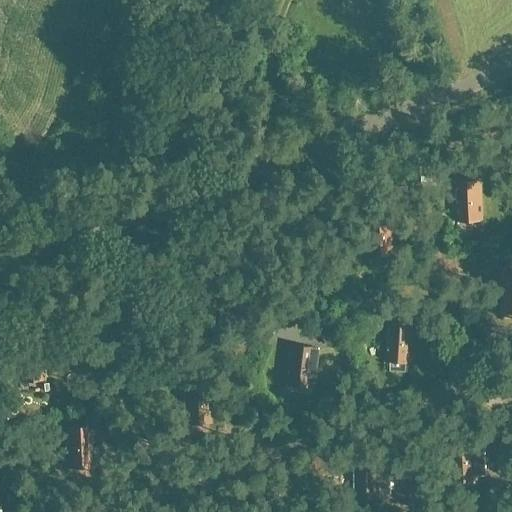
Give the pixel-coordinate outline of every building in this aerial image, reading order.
[(482,217),(480,182),(455,183),(457,218),(482,217)] [(394,251),(392,216),(367,217),(369,252),(394,251)] [(511,273),(501,274),(501,308),(511,308),(511,273)] [(213,321),(213,279),(187,279),(186,321),(213,321)] [(135,347),(135,305),(108,306),(108,347),(135,347)] [(388,323),(386,358),(411,359),(413,324),(388,323)] [(45,382),(39,340),(13,344),(18,386),(45,382)] [(286,381),(311,383),(315,384),(319,350),(290,346),(286,381)] [(182,386),(185,424),(185,420),(209,419),(209,423),(210,423),(208,384),(182,386)] [(86,429),(66,430),(68,469),(69,469),(69,464),(92,463),(92,467),(93,467),(93,463),(101,462),(99,417),(86,417),(86,429)] [(484,443),(474,443),(474,442),(449,443),(451,482),(477,481),(476,476),(486,476),(484,443)] [(380,494),(380,460),(354,460),(355,495),(380,494)]
